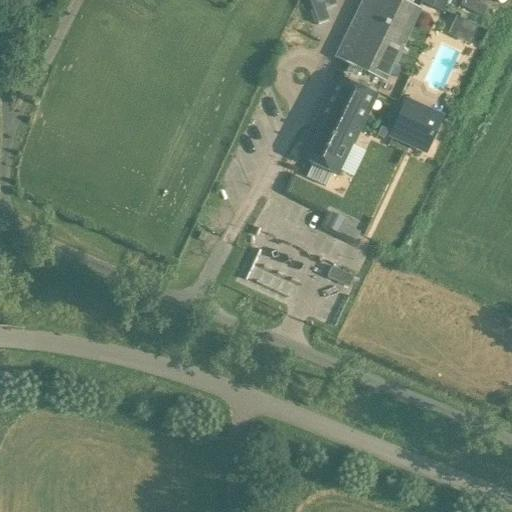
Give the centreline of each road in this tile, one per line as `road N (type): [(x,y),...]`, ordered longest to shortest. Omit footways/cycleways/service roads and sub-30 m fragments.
road 1 (unclassified): [(511,446),(27,231),(6,171),(5,136),(16,115)]
road 2 (unclassified): [(511,503),(156,366),(0,338)]
